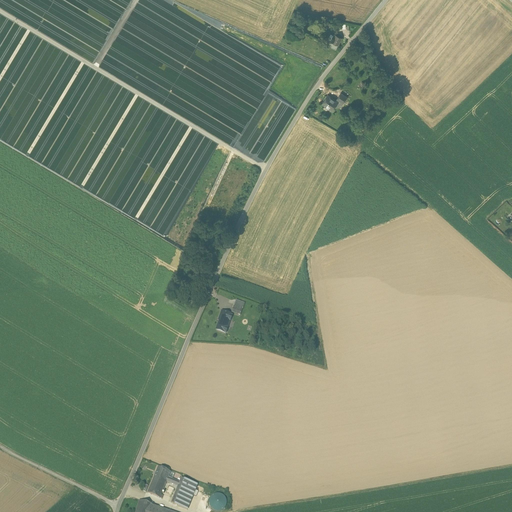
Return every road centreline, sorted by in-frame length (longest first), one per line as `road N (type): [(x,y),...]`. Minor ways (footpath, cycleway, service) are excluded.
road 1 (unclassified): [(117,505),(268,165),(330,66),(385,0)]
road 2 (unclassified): [(117,505),(0,444)]
